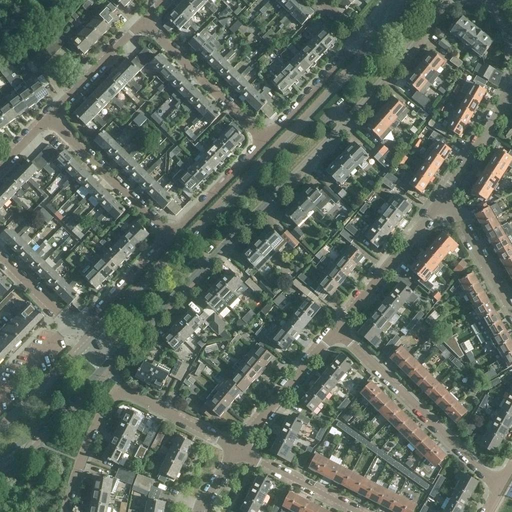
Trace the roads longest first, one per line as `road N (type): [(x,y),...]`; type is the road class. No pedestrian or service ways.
road 1 (tertiary): [(109,360),(336,129),(441,0)]
road 2 (tertiary): [(371,47),(89,341)]
road 3 (residential): [(499,490),(340,330)]
road 4 (residential): [(48,117),(172,236)]
road 5 (residential): [(340,330),(445,198)]
road 6 (residential): [(266,137),(144,21)]
road 7 (residential): [(237,451),(340,330)]
road 8 (residential): [(66,511),(108,405),(116,393),(135,395)]
road 9 (tertiary): [(0,456),(33,435),(109,360)]
road 10 (residential): [(172,236),(266,137)]
road 11 (residential): [(445,198),(511,79)]
road 12 (residential): [(266,137),(359,38)]
road 13 (residential): [(48,117),(144,21)]
road 14 (residential): [(77,329),(172,236)]
road 15 (residential): [(511,311),(445,198)]
road 16 (residential): [(353,511),(237,451)]
road 17 (tertiary): [(89,341),(0,430)]
